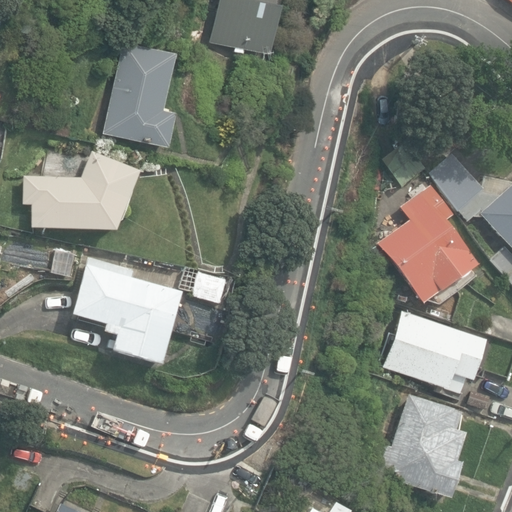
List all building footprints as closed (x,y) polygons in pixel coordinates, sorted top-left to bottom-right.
[(243,51),(267,57),(278,9),(272,7),(273,0),(220,0),(210,44),(235,50),(234,53),(242,55),(243,51)] [(29,35),(30,21),(16,20),(14,33),(29,35)] [(103,134),(166,148),(174,114),(161,111),(174,55),(122,44),(103,134)] [(380,160),(399,186),(423,168),(405,142),(380,160)] [(30,227),(113,229),(137,171),(91,152),(80,178),(23,176),(22,204),(30,204),(30,227)] [(479,219),(511,253),(511,181),(509,184),(482,176),(480,192),(449,152),(423,173),(455,215),(457,213),(465,222),(470,218),(479,219)] [(376,244),(418,303),(437,289),(438,292),(475,266),(421,191),(400,206),(410,220),(376,244)] [(489,259),(511,285),(511,254),(505,246),(489,259)] [(111,349),(159,363),(179,291),(130,278),(132,271),(87,258),(72,314),(105,323),(103,330),(116,334),(111,349)] [(459,292),(449,323),(483,334),(493,303),(459,292)] [(487,343),(403,315),(383,375),(467,403),(487,343)] [(380,476),(447,497),(458,462),(453,460),(462,433),(452,430),(458,412),(407,396),(390,446),(381,443),(372,472),(380,475),(380,476)] [(3,462),(37,475),(44,444),(9,437),(3,462)] [(0,511),(16,511),(26,492),(0,480),(0,511)] [(345,511),(346,511),(332,502),(325,511),(316,511),(308,507),(305,511),(345,511)] [(79,511),(59,503),(54,511),(79,511)]
